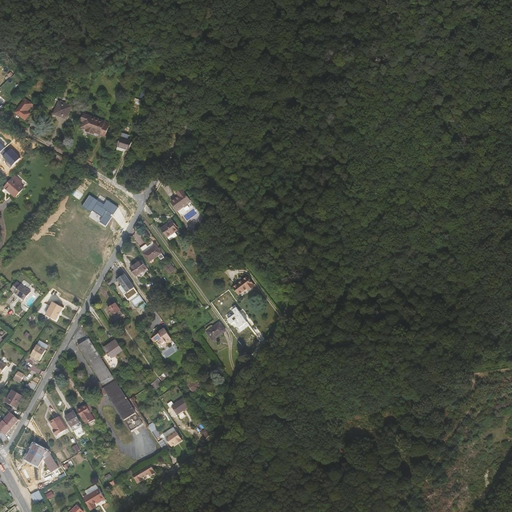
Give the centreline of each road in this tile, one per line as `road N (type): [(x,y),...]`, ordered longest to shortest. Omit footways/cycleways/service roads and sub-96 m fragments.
road 1 (residential): [(0,457),(143,201)]
road 2 (track): [(189,115),(209,119),(257,55),(291,49),(315,15),(329,14),(359,41)]
road 3 (residential): [(143,201),(30,133)]
